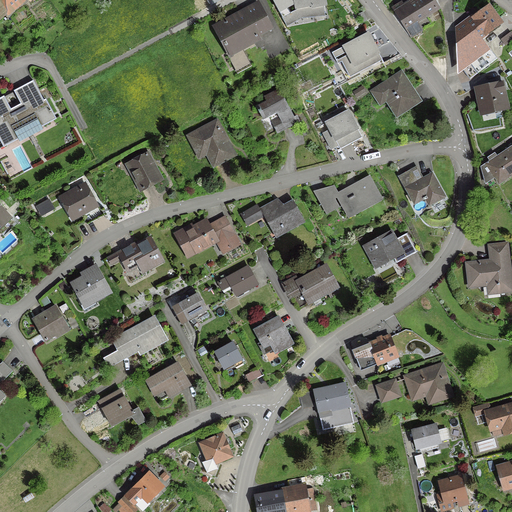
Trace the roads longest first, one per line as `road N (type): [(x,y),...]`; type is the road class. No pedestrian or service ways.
road 1 (residential): [(3,322),(82,252),(142,220),(367,160),(463,147)]
road 2 (residential): [(463,147),(463,223),(447,258),(401,302),(317,354),(275,407)]
road 3 (residential): [(3,322),(65,418),(115,464)]
road 4 (residential): [(364,0),(437,81),(463,147)]
road 5 (residential): [(115,464),(220,407),(275,407)]
road 6 (track): [(164,34),(57,89)]
